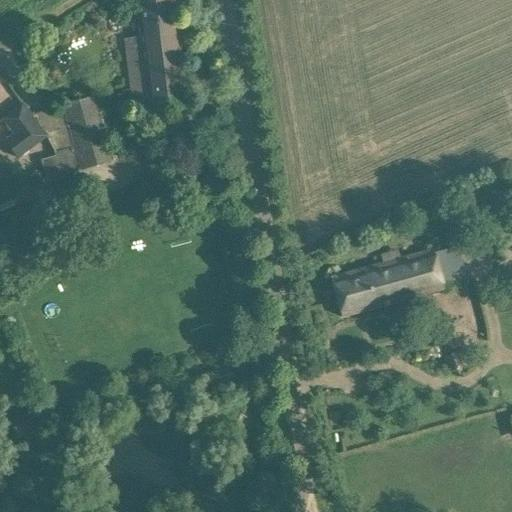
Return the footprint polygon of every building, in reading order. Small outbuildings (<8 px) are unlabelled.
[(133,111),(166,107),(186,104),(172,0),(136,0),(139,21),(138,21),(140,37),(124,39),(127,59),(131,89),(120,90),(122,112),(133,111)] [(46,179),(112,160),(93,97),(61,106),(73,147),(54,153),(55,157),(41,161),(46,179)] [(46,136),(22,104),(3,118),(14,134),(4,141),(17,158),(46,136)] [(444,289),(443,285),(467,278),(457,246),(434,252),(433,248),(330,277),(341,317),(444,289)] [(467,365),(462,350),(442,357),(448,372),(467,365)]
